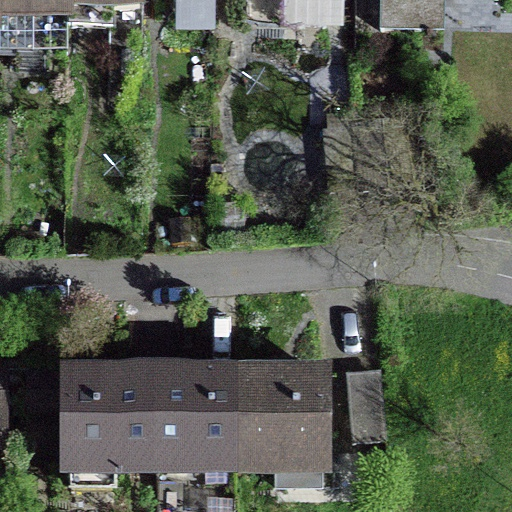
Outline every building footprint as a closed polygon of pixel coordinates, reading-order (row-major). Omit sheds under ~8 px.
[(0,0),(0,24),(0,17),(69,18),(69,28),(112,28),(113,6),(145,6),(144,0),(0,0)] [(286,0),(283,28),(343,28),(343,0),(286,0)] [(511,0),(379,0),(380,33),(445,33),(445,0),(504,0),(505,1),(511,0)] [(355,132),(355,134),(360,194),(360,196),(411,192),(405,128),(355,132)] [(327,197),(360,194),(355,134),(322,137),(327,197)] [(170,221),(171,245),(191,245),(190,220),(170,221)] [(386,443),(381,372),(347,375),(352,445),(386,443)] [(279,377),(201,376),(118,376),(68,376),(68,472),(323,473),(323,377),(279,377)]
